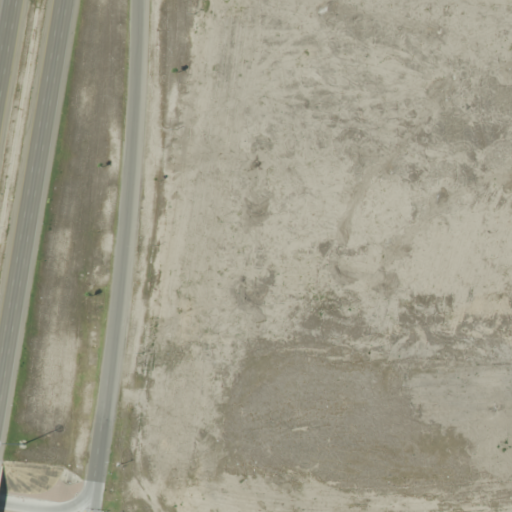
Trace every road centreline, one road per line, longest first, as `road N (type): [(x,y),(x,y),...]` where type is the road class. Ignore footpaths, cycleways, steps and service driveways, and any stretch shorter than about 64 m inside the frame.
road 1 (primary): [(95,511),(134,161),(141,0)]
road 2 (primary): [(0,455),(70,0)]
road 3 (primary): [(0,501),(70,508),(101,464)]
